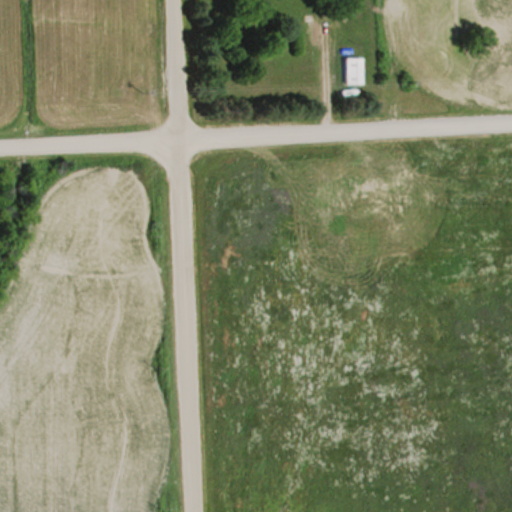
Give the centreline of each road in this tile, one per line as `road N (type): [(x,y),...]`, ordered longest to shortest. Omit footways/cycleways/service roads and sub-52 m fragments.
road 1 (residential): [(190,511),(166,0)]
road 2 (residential): [(0,146),(511,123)]
